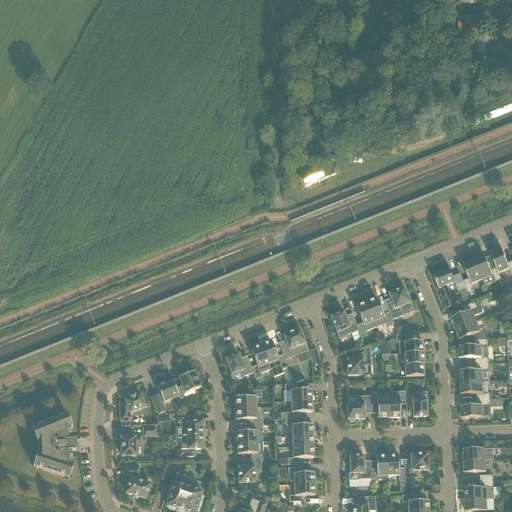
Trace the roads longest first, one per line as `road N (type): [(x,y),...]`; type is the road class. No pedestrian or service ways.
road 1 (residential): [(111,511),(97,436),(107,385),(204,347)]
road 2 (track): [(276,211),(272,0)]
road 3 (residential): [(445,434),(442,337),(412,264)]
road 4 (residential): [(218,511),(217,396),(204,347)]
road 5 (residential): [(332,437),(329,357),(309,302)]
